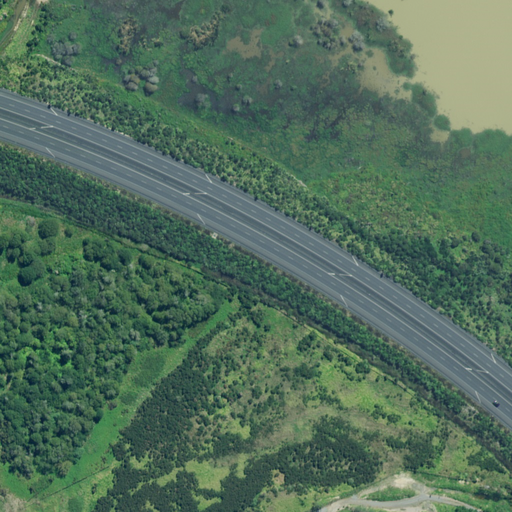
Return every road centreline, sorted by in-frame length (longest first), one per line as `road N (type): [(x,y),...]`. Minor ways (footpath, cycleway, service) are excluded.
road 1 (motorway): [(511,413),(354,297),(246,232),(0,125)]
road 2 (motorway): [(0,101),(242,205),(342,262),(511,384)]
